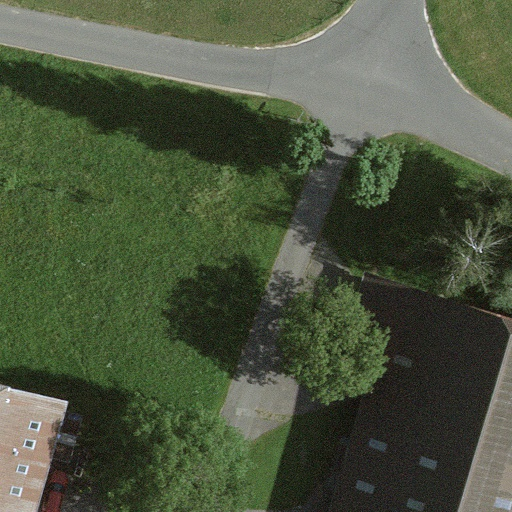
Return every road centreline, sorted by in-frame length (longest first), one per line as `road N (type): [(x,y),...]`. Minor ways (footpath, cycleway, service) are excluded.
road 1 (unclassified): [(388,48),(342,71),(282,74),(0,28)]
road 2 (unclassified): [(511,151),(441,102),(388,48)]
